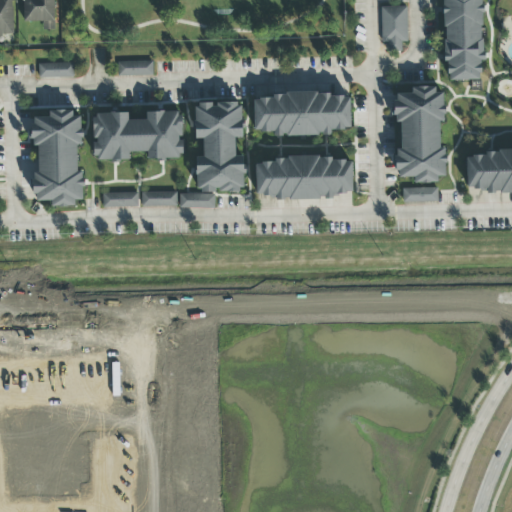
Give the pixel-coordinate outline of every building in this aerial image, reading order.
[(12,0),(0,0),(0,36),(14,36),(12,0)] [(54,22),(53,0),(23,0),(24,23),(54,22)] [(448,81),(480,81),(480,62),(481,62),(480,0),(442,0),(443,62),(447,62),(448,81)] [(381,8),(381,43),(388,43),(388,53),(401,52),(401,43),(407,43),(406,8),(381,8)] [(153,76),(152,62),(117,63),(118,76),(153,76)] [(73,64),(38,65),(38,79),(73,78),(73,64)] [(448,95),(435,93),(435,90),(412,86),(410,96),(396,94),(392,122),(402,124),(395,177),(414,180),(414,182),(437,185),(438,177),(437,177),(448,95)] [(349,94),(253,97),(254,132),(273,132),(273,137),(332,136),(331,131),(350,130),(349,94)] [(195,158),(196,193),(214,192),(243,192),(243,157),(235,157),(235,139),(242,139),(241,104),(195,104),(195,140),(202,139),(202,158),(195,158)] [(82,201),(82,173),(77,173),(76,145),(81,145),(81,117),(73,117),(73,111),(49,111),(49,118),(32,118),(32,146),(37,146),(38,174),(34,174),(34,202),(51,202),(51,208),(75,207),(75,201),(82,201)] [(127,113),(93,114),(93,142),(94,142),(94,162),(129,161),(129,153),(147,152),(147,160),(182,160),(181,112),(146,113),(146,121),(128,121),(127,113)] [(511,153),(466,155),(467,190),(486,189),(486,195),(511,193),(511,153)] [(351,159),(255,160),(256,197),(275,196),(275,199),(352,198),(351,159)] [(437,189),(402,189),(402,203),(437,202),(437,189)] [(137,193),(102,194),(103,208),(138,207),(137,193)] [(176,193),(142,193),(142,207),(176,207),(176,193)] [(179,209),(214,209),(214,194),(179,194),(179,209)]
